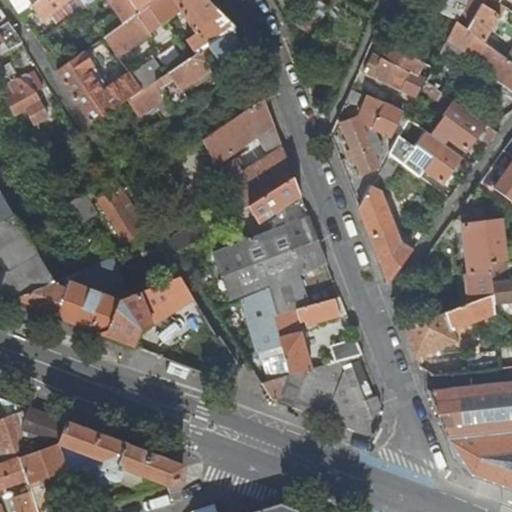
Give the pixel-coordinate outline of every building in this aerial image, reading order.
[(10,0),(15,13),(27,9),(23,0),(10,0)] [(39,0),(32,5),(30,7),(40,21),(49,15),(54,22),(67,13),(62,5),(68,0),(82,0),(87,6),(94,0),(39,0)] [(109,0),(126,23),(137,15),(157,0),(109,0)] [(183,12),(174,0),(157,0),(137,15),(150,33),(178,15),(183,12)] [(235,25),(209,0),(174,0),(183,12),(186,18),(198,36),(189,41),(194,49),(197,54),(233,30),(237,27),(235,25)] [(424,65),(434,69),(448,42),(457,25),(403,0),(397,0),(392,13),(435,33),(421,64),(389,48),(385,55),(382,61),(374,58),(366,74),(418,98),(425,81),(417,77),(424,65)] [(440,0),(439,14),(459,16),(461,1),(453,0),(440,0)] [(501,17),(505,9),(501,6),(493,0),(472,0),(459,21),(458,23),(486,45),(503,17),(501,17)] [(186,18),(183,12),(178,15),(181,21),(186,18)] [(150,33),(137,15),(126,23),(106,37),(119,55),(150,33)] [(0,55),(23,43),(9,23),(0,28),(0,55)] [(511,90),(511,64),(506,60),(486,45),(458,23),(457,25),(448,42),(506,87),(504,89),(509,94),(511,90)] [(241,51),(233,30),(197,54),(193,58),(143,91),(128,102),(148,132),(191,103),(183,90),(241,51)] [(335,88),(348,80),(340,62),(337,63),(330,45),(303,62),(315,95),(333,86),(335,88)] [(95,124),(116,110),(111,102),(79,56),(59,70),(95,124)] [(128,102),(143,91),(131,73),(116,83),(118,87),(128,102)] [(16,96),(7,101),(17,116),(28,110),(33,118),(37,117),(40,124),(51,118),(27,77),(18,82),(16,77),(11,80),(16,90),(14,92),(16,96)] [(476,142),(486,128),(478,122),(467,113),(427,83),(422,92),(450,112),(445,118),(448,120),(458,128),(449,140),(467,153),(476,142)] [(116,110),(128,102),(118,87),(110,91),(115,99),(111,102),(116,110)] [(381,115),(385,107),(353,92),(347,106),(357,111),(366,108),(381,115)] [(274,125),(264,100),(203,140),(216,164),(235,153),(261,135),(274,125)] [(402,117),(403,115),(405,108),(391,101),(388,109),(385,107),(381,115),(374,130),(391,138),(402,117)] [(478,122),(486,111),(474,103),(467,113),(478,122)] [(403,115),(408,118),(412,111),(405,108),(403,115)] [(498,120),(486,111),(478,122),(486,128),(491,131),(498,120)] [(391,139),(396,142),(407,120),(402,117),(391,138),(391,139)] [(434,139),(407,120),(396,142),(388,157),(401,166),(412,150),(415,153),(419,147),(436,159),(426,173),(444,187),(453,174),(462,160),(444,147),(434,139)] [(434,139),(444,147),(449,140),(458,128),(448,120),(434,139)] [(379,171),(375,161),(371,151),(382,147),(376,132),(365,137),(360,121),(342,128),(364,184),(370,182),(367,175),(379,171)] [(278,135),(274,125),(261,135),(266,143),(266,142),(278,135)] [(283,148),(278,135),(266,142),(274,153),(283,148)] [(386,157),(382,147),(371,151),(375,161),(386,157)] [(295,177),(283,148),(274,153),(243,172),(235,160),(225,167),(249,206),(295,177)] [(383,197),(401,166),(388,157),(359,212),(364,225),(371,241),(396,232),(394,226),(399,224),(397,220),(392,222),(383,197)] [(511,167),(504,179),(496,190),(511,201),(511,167)] [(302,196),(295,177),(249,206),(260,223),(302,196)] [(133,221),(139,217),(120,187),(115,191),(113,188),(98,198),(126,243),(141,233),(133,221)] [(0,290),(0,295),(12,301),(55,282),(0,191),(0,248),(7,263),(11,261),(15,269),(11,271),(6,274),(0,290)] [(72,204),(82,222),(96,213),(85,195),(72,204)] [(328,264),(310,216),(213,253),(230,299),(299,275),(328,264)] [(238,222),(235,216),(229,219),(231,225),(238,222)] [(146,229),(139,217),(133,221),(141,233),(146,229)] [(464,276),(469,307),(493,298),(490,266),(507,264),(505,249),(502,223),(463,226),(469,275),(464,276)] [(401,229),(399,224),(394,226),(396,232),(371,241),(381,267),(389,288),(413,254),(402,246),(397,231),(401,229)] [(494,306),(511,304),(511,275),(508,276),(507,264),(490,266),(493,298),(494,306)] [(12,301),(58,318),(71,282),(73,275),(55,282),(12,301)] [(312,306),(299,275),(266,288),(276,316),(312,306)] [(140,292),(153,323),(194,298),(181,277),(140,292)] [(58,318),(100,334),(109,330),(120,299),(119,299),(71,282),(58,318)] [(276,316),(266,288),(249,295),(250,297),(221,310),(229,325),(257,314),(264,339),(267,338),(271,352),(271,359),(249,364),(262,384),(290,376),(274,316),(276,316)] [(109,330),(100,334),(142,350),(142,347),(140,346),(141,344),(136,342),(140,329),(153,323),(140,292),(120,299),(109,330)] [(452,332),(495,316),(494,306),(493,298),(469,307),(405,331),(412,349),(416,359),(457,344),(452,332)] [(336,299),(312,306),(276,316),(274,316),(290,376),(314,369),(298,320),(300,319),(301,322),(305,321),(307,325),(341,316),(336,299)] [(511,304),(494,306),(495,316),(496,322),(511,319),(511,304)] [(363,355),(356,336),(328,345),(334,363),(363,355)] [(359,407),(375,401),(360,362),(345,368),(359,407)] [(327,365),(314,369),(290,376),(262,384),(272,400),(308,414),(327,365)] [(511,380),(428,390),(454,457),(472,476),(511,490),(511,380)] [(381,401),(380,399),(375,401),(359,407),(356,417),(351,430),(354,431),(369,426),(381,401)] [(321,418),(351,430),(356,417),(326,405),(321,418)] [(58,443),(66,423),(31,409),(18,415),(27,441),(30,440),(44,445),(46,440),(58,443)] [(31,454),(27,441),(18,415),(0,421),(11,450),(14,460),(18,458),(31,454)] [(124,469),(170,486),(183,482),(183,468),(66,423),(58,443),(58,444),(62,446),(108,463),(104,475),(106,480),(109,481),(112,484),(120,481),(124,469)] [(37,511),(55,511),(48,490),(39,493),(35,483),(67,471),(58,444),(31,454),(18,458),(26,480),(28,486),(32,496),(37,511)] [(112,484),(109,481),(106,480),(104,475),(108,463),(62,446),(58,444),(67,471),(75,493),(112,484)] [(14,460),(11,450),(1,453),(4,463),(14,460)] [(26,480),(18,458),(14,460),(4,463),(0,464),(0,511),(1,511),(0,507),(0,489),(21,482),(26,480)] [(19,511),(37,511),(32,496),(16,501),(19,511)]
